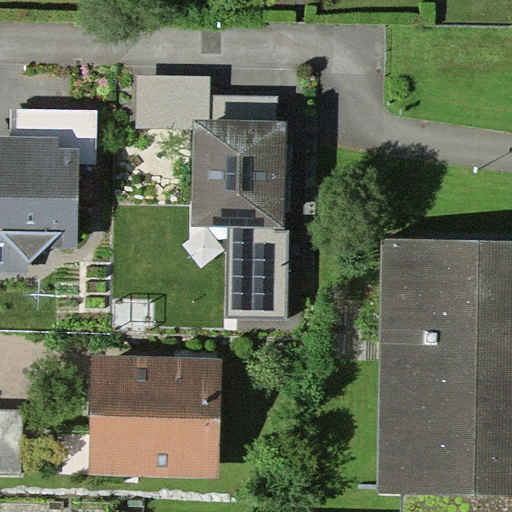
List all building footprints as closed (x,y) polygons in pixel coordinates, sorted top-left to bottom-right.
[(288,111),(195,109),(194,217),(287,218),(288,111)] [(80,145),(0,144),(0,270),(30,271),(30,258),(44,242),(79,243),(80,145)] [(511,234),(393,232),(389,471),(511,473),(511,234)] [(223,352),(92,348),(89,471),(219,475),(223,352)] [(511,511),(511,473),(389,471),(387,511),(511,511)]
